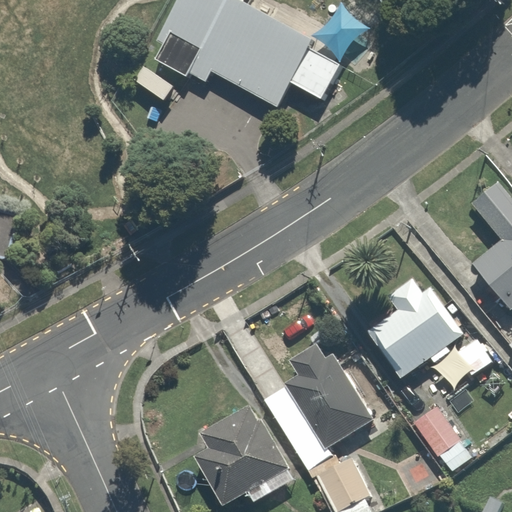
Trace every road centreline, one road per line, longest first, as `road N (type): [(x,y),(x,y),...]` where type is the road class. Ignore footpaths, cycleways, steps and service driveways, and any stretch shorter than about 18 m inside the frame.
road 1 (unclassified): [(511,53),(306,215),(49,360)]
road 2 (residential): [(117,511),(49,360)]
